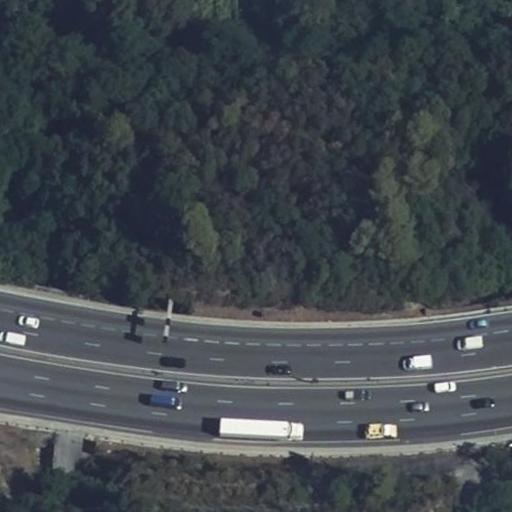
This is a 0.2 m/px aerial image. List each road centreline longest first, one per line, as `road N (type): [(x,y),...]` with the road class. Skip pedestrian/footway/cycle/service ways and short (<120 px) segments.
road 1 (motorway): [(511,343),(279,354),(100,341),(0,322)]
road 2 (motorway): [(0,376),(226,406),(511,398)]
